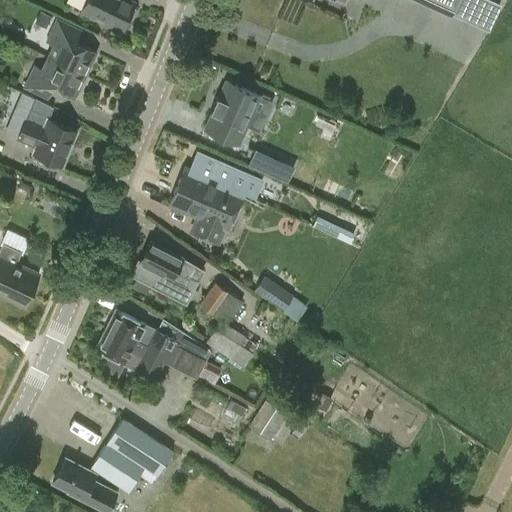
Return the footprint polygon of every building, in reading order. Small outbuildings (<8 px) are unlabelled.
[(136,10),(134,4),(135,1),(131,0),(85,0),(82,8),(122,27),(126,20),(133,18),(136,10)] [(457,0),(417,0),(450,15),(457,0)] [(45,40),(54,44),(47,58),(84,76),(97,51),(75,40),(81,29),(56,17),(45,40)] [(46,98),(53,86),(74,97),(84,76),(47,58),(42,68),(34,64),(23,86),(46,98)] [(260,94),(227,79),(220,96),(217,94),(210,109),(214,111),(206,128),(239,142),(260,94)] [(76,130),(48,118),(53,106),(35,97),(27,115),(16,110),(6,133),(35,147),(33,151),(62,163),(76,130)] [(282,162),(256,150),(249,165),(275,177),(282,162)] [(219,243),(226,228),(227,229),(244,191),(243,191),(248,179),(216,164),(210,176),(185,165),(169,203),(196,215),(189,230),(219,243)] [(22,180),(19,186),(29,191),(32,184),(22,180)] [(318,212),(313,223),(338,234),(343,224),(318,212)] [(150,284),(158,270),(185,284),(190,274),(199,279),(204,270),(183,256),(150,240),(140,260),(132,274),(150,284)] [(0,293),(24,305),(39,272),(0,253),(0,293)] [(282,309),(293,294),(270,278),(259,293),(282,309)] [(216,280),(200,303),(222,318),(206,341),(230,357),(228,360),(243,370),(245,366),(230,356),(244,336),(226,324),(243,299),(216,280)] [(180,327),(175,337),(143,322),(116,308),(95,347),(109,354),(103,367),(118,375),(125,363),(155,379),(165,360),(196,377),(211,348),(180,327)] [(200,374),(215,382),(223,366),(208,359),(200,374)] [(265,399),(248,425),(271,438),(272,436),(282,442),(297,418),(265,399)] [(157,473),(172,450),(122,417),(91,465),(129,490),(145,466),(157,473)] [(65,455),(52,480),(69,489),(68,491),(105,511),(116,491),(91,478),(95,471),(65,455)]
